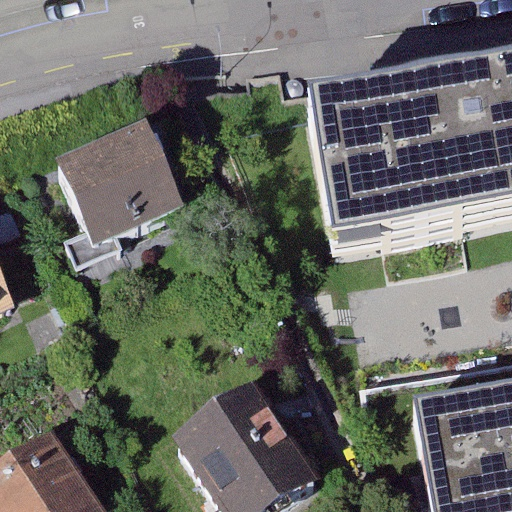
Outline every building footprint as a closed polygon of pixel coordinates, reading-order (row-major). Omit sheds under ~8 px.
[(511,55),(303,96),(325,205),(375,195),(380,223),(465,206),(460,178),(511,167),(511,55)] [(149,143),(55,187),(95,271),(189,227),(149,143)] [(0,338),(18,331),(0,291),(0,338)] [(511,511),(511,376),(411,397),(433,511),(511,511)] [(256,393),(167,454),(206,511),(294,511),(323,492),(256,393)] [(95,511),(51,447),(0,482),(0,511),(95,511)]
